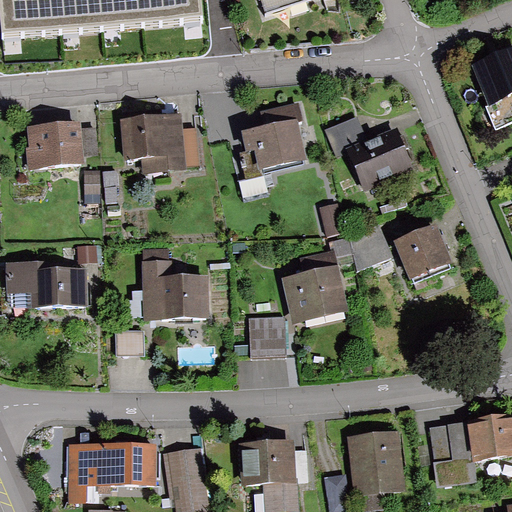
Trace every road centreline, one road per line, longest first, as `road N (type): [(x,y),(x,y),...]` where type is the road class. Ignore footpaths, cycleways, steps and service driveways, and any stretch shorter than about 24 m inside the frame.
road 1 (residential): [(511,374),(323,401),(0,408)]
road 2 (residential): [(414,53),(0,94)]
road 3 (residential): [(414,53),(511,295)]
